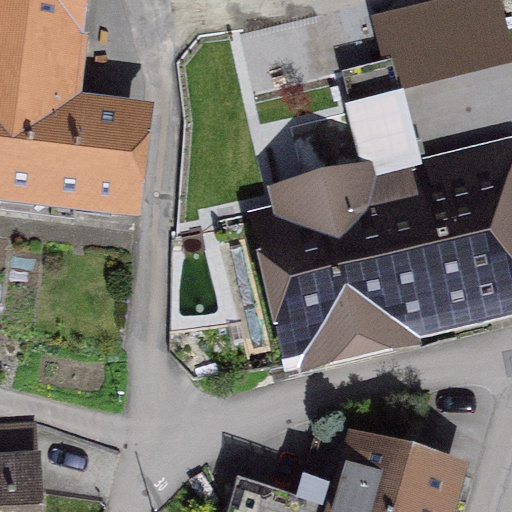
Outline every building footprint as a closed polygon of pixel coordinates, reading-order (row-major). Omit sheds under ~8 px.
[(0,0),(0,191),(49,197),(58,123),(59,110),(63,111),(75,0),(0,0)] [(421,76),(508,55),(494,0),(458,0),(405,13),(421,76)] [(498,267),(511,264),(511,142),(415,166),(391,65),(340,77),(365,179),(278,200),(282,216),(273,219),(304,350),(506,301),(498,267)] [(83,126),(58,123),(49,197),(127,206),(137,123),(84,117),(83,126)] [(0,511),(35,511),(31,425),(0,426),(0,511)] [(299,500),(239,483),(230,511),(439,511),(450,476),(317,437),(299,500)]
